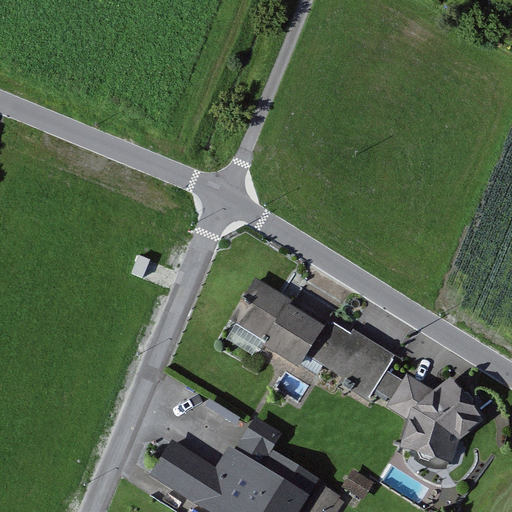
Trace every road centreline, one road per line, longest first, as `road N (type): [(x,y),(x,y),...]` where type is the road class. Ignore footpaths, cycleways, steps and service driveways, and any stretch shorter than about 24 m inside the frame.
road 1 (residential): [(224,197),(93,511)]
road 2 (residential): [(224,197),(511,375)]
road 3 (residential): [(0,100),(224,197)]
